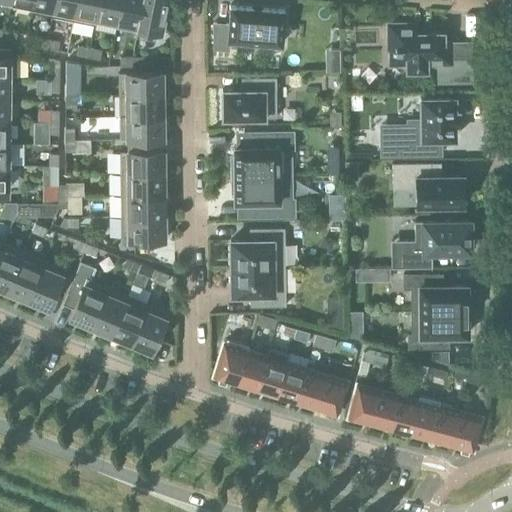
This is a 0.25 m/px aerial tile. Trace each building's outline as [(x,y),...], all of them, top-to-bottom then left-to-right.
[(30,11),(52,16),(54,0),(32,0),(32,5),(31,5),(30,11)] [(73,20),(76,0),(54,0),(52,16),(73,20)] [(97,17),(95,17),(98,0),(76,0),(73,20),(95,25),(97,17)] [(97,17),(117,22),(120,0),(98,0),(95,17),(97,17)] [(120,0),(117,22),(138,26),(142,0),(120,0)] [(165,23),(165,10),(164,10),(166,0),(142,0),(138,26),(160,30),(161,23),(165,23)] [(228,24),(213,23),(214,48),(228,49),(229,39),(279,43),(281,44),(281,41),(283,11),(284,11),(284,9),(282,9),(264,8),(250,7),(231,6),(231,5),(229,5),(229,7),(230,7),(228,24)] [(392,64),(405,63),(407,63),(407,65),(407,69),(425,68),(425,63),(437,63),(438,81),(471,81),(471,60),(448,60),(448,44),(445,44),(442,44),(441,33),(416,33),(416,25),(389,25),(389,30),(385,30),(385,45),(389,45),(389,50),(391,50),(391,51),(391,62),(391,64),(392,64)] [(5,30),(3,39),(15,42),(17,33),(5,30)] [(45,48),(47,39),(36,37),(34,45),(45,48)] [(47,39),(45,48),(57,50),(59,41),(47,39)] [(88,56),(89,47),(78,45),(76,54),(88,56)] [(9,56),(9,49),(0,46),(0,77),(9,78),(9,79),(16,79),(16,56),(9,56)] [(89,47),(88,56),(100,59),(101,50),(89,47)] [(132,57),(132,66),(144,65),(144,56),(132,57)] [(132,66),(132,57),(120,57),(120,66),(132,66)] [(50,78),(59,78),(59,66),(50,66),(50,78)] [(118,72),(119,94),(128,94),(154,94),(162,94),(161,71),(118,72)] [(251,77),(251,89),(222,89),(222,118),(276,117),(276,76),(251,77)] [(9,79),(9,78),(0,77),(0,99),(8,100),(9,79)] [(50,78),(50,90),(59,90),(59,78),(50,78)] [(65,83),(65,95),(74,95),(74,83),(65,83)] [(128,94),(119,94),(119,116),(162,115),(162,94),(154,94),(128,94)] [(407,123),(380,123),(380,137),(381,155),(440,154),(440,138),(455,137),(454,124),(458,124),(458,110),(454,110),(454,97),(449,97),(449,94),(434,94),(434,97),(420,97),(420,119),(407,119),(407,123)] [(74,95),(65,95),(65,107),(74,107),(74,95)] [(0,121),(8,121),(8,100),(0,99),(0,121)] [(50,122),(59,122),(59,110),(50,110),(50,122)] [(162,138),(162,115),(119,116),(119,138),(127,138),(141,138),(162,138)] [(50,122),(49,134),(58,134),(58,128),(59,122),(50,122)] [(65,127),(65,139),(73,139),(74,127),(65,127)] [(231,174),(290,173),(290,147),(292,147),(292,131),(251,132),(251,146),(234,146),(234,156),(231,156),(231,174)] [(141,150),(141,138),(127,138),(127,150),(120,150),(120,173),(163,172),(163,150),(141,150)] [(73,139),(65,139),(64,151),(73,151),(73,139)] [(0,142),(0,164),(7,164),(23,164),(23,143),(8,143),(0,142)] [(49,165),(58,165),(58,153),(49,153),(49,165)] [(345,159),(345,177),(357,177),(357,159),(348,159),(345,159)] [(463,175),(432,175),(431,162),(392,162),(392,187),(415,187),(415,204),(463,204),(463,200),(468,200),(468,179),(463,179),(463,175)] [(58,184),(58,165),(49,165),(42,165),(42,184),(58,184)] [(120,173),(120,195),(163,194),(163,172),(120,173)] [(290,173),(231,174),(232,192),(234,192),(235,201),(252,201),(252,215),(293,215),(293,199),(291,199),(290,173)] [(58,183),(58,195),(67,196),(67,183),(58,183)] [(120,195),(121,216),(164,216),(163,194),(120,195)] [(345,219),(345,213),(345,206),(345,194),(329,194),(329,206),(329,219),(345,219)] [(67,207),(67,196),(58,195),(58,207),(67,207)] [(58,207),(58,203),(40,202),(39,215),(54,215),(58,207)] [(164,241),(164,216),(121,216),(121,242),(151,241),(151,244),(164,244),(164,241)] [(78,226),(78,217),(66,217),(66,226),(78,226)] [(406,239),(407,267),(431,267),(431,251),(470,251),(470,247),(474,247),(473,233),(470,233),(470,220),(414,221),(414,239),(406,239)] [(43,235),(46,227),(35,223),(31,231),(43,235)] [(231,267),(284,266),(284,227),(254,227),(254,239),(230,240),(231,267)] [(84,251),(87,243),(76,238),(73,247),(84,251)] [(23,250),(3,242),(0,249),(0,286),(7,290),(23,250)] [(98,247),(87,243),(84,251),(95,255),(98,247)] [(7,290),(27,298),(43,259),(23,250),(7,290)] [(125,267),(136,271),(139,263),(128,258),(125,267)] [(64,267),(43,259),(27,298),(47,307),(56,287),(67,291),(72,279),(61,274),(64,267)] [(67,291),(62,303),(73,308),(69,316),(90,325),(107,285),(90,278),(95,267),(80,260),(72,279),(67,291)] [(147,275),(151,267),(139,263),(136,271),(147,275)] [(231,294),(255,294),(255,306),(285,305),(284,266),(231,267),(231,294)] [(356,267),(356,280),(369,280),(369,267),(356,267)] [(164,285),(168,274),(160,271),(155,282),(164,285)] [(411,310),(470,310),(470,293),(466,293),(466,285),(441,285),(441,273),(403,274),(403,287),(411,287),(411,310)] [(116,319),(110,333),(130,342),(147,302),(145,302),(150,291),(131,283),(127,294),(120,310),(116,319)] [(110,333),(116,319),(120,310),(127,294),(107,285),(90,325),(110,333)] [(166,310),(147,302),(130,342),(153,351),(158,339),(155,338),(166,310)] [(470,310),(411,310),(411,334),(408,334),(408,347),(448,347),(448,335),(467,335),(467,327),(471,327),(470,310)] [(269,325),(272,317),(260,314),(258,321),(269,325)] [(250,328),(253,319),(239,315),(236,324),(250,328)] [(284,325),(282,332),(294,335),(296,328),(284,325)] [(294,335),(293,337),(306,341),(309,331),(296,328),(294,335)] [(316,333),(313,343),(332,349),(335,339),(316,333)] [(247,349),(248,349),(249,345),(226,338),(214,376),(236,383),(247,349)] [(266,355),(256,389),(275,395),(286,361),(288,354),(268,347),(266,355)] [(363,352),(361,359),(369,361),(385,366),(388,353),(373,349),(369,348),(363,352)] [(266,355),(248,349),(247,349),(236,383),(256,389),(266,355)] [(391,368),(403,372),(406,362),(394,359),(391,368)] [(305,367),(286,361),(275,395),(295,401),(305,367)] [(416,362),(414,369),(425,372),(427,365),(416,362)] [(428,365),(425,373),(437,376),(440,368),(428,365)] [(325,373),(305,367),(295,401),(314,407),(325,373)] [(467,371),(456,368),(453,377),(464,380),(467,371)] [(468,372),(466,380),(480,383),(482,375),(468,372)] [(345,380),(325,373),(314,407),(335,414),(345,380)] [(358,383),(349,418),(370,423),(379,389),(358,383)] [(399,394),(379,389),(370,423),(390,429),(399,394)] [(417,399),(399,394),(390,429),(409,434),(418,399),(417,399)] [(417,399),(418,399),(409,434),(429,439),(438,404),(439,405),(440,400),(419,394),(417,399)] [(177,402),(168,399),(166,404),(175,408),(177,402)] [(458,410),(439,405),(438,404),(429,439),(449,444),(458,410)] [(480,415),(458,410),(449,444),(471,450),(480,415)]
